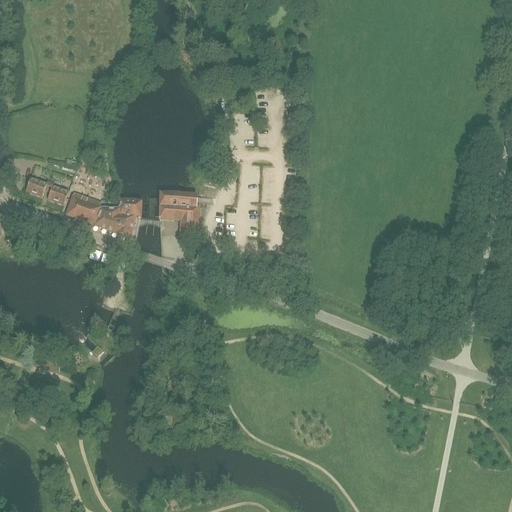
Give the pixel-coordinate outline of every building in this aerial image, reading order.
[(45,191),(48,193),(51,184),(48,183),(47,186),(31,180),(26,193),(42,199),(45,191)] [(51,194),(48,201),(64,207),(69,194),(53,188),(54,185),(51,184),(48,193),(51,194)] [(141,219),(142,204),(120,202),(119,210),(101,209),(99,208),(100,204),(74,195),(66,217),(95,227),(130,239),(135,218),(141,219)] [(199,238),(199,208),(196,208),(197,196),(160,195),(160,222),(181,223),(180,237),(199,238)] [(95,357),(101,350),(96,346),(91,353),(95,357)] [(100,360),(106,355),(102,351),(96,356),(100,360)]
